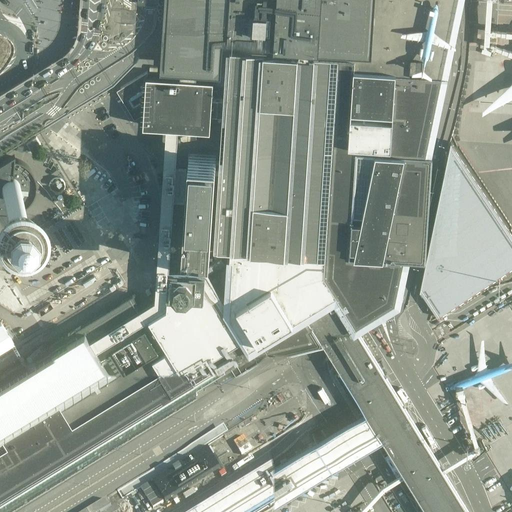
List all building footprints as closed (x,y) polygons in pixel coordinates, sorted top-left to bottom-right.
[(82,0),(81,30),(118,32),(119,14),(122,14),(122,18),(126,19),(131,19),(131,15),(135,15),(135,25),(146,26),(146,30),(159,31),(160,0),(82,0)] [(160,0),(159,31),(159,33),(165,34),(163,56),(162,69),(172,69),(199,71),(222,72),(225,39),(227,39),(267,42),(335,46),(334,57),(341,58),(343,58),(343,63),(357,64),(387,66),(389,33),(385,33),(386,0),(160,0)] [(357,146),(378,147),(432,150),(447,68),(459,0),(386,0),(385,33),(389,33),(387,66),(343,63),(343,58),(341,58),(334,57),(325,210),(321,256),(320,268),(358,328),(400,302),(410,256),(410,255),(350,251),(357,146)] [(267,42),(227,39),(222,97),(221,113),(219,158),(216,158),(216,156),(189,154),(183,248),(170,247),(169,274),(206,277),(208,251),(210,251),(210,249),(213,249),(296,255),(321,256),(325,210),(334,57),(335,46),(267,42)] [(178,128),(210,130),(211,112),(221,113),(222,97),(212,96),(214,76),(199,75),(199,71),(172,69),(172,73),(147,71),(115,91),(133,119),(144,113),(143,125),(166,127),(155,299),(141,308),(142,310),(146,317),(147,318),(167,307),(169,274),(170,247),(178,128)] [(511,266),(511,238),(449,143),(448,142),(426,248),(425,256),(417,291),(418,291),(435,317),(511,266)] [(433,150),(432,150),(378,147),(357,146),(350,251),(410,255),(416,256),(425,256),(426,248),(429,184),(433,150)] [(0,217),(8,231),(10,211),(12,211),(16,210),(19,209),(23,208),(26,206),(29,205),(31,203),(34,200),(36,198),(37,195),(39,192),(40,189),(40,185),(40,182),(40,179),(40,176),(39,173),(37,170),(35,167),(33,164),(31,162),(28,160),(25,158),(22,157),(19,156),(13,156),(14,151),(0,159),(0,217)] [(320,268),(321,256),(296,255),(295,271),(294,294),(300,305),(323,343),(328,351),(364,407),(381,436),(427,511),(470,511),(468,507),(374,354),(362,335),(358,328),(320,268)] [(0,459),(61,421),(75,443),(300,305),(294,294),(295,271),(251,299),(252,300),(243,306),(239,300),(164,346),(147,318),(146,317),(142,310),(141,308),(132,294),(42,349),(0,374),(0,459)] [(0,511),(8,511),(259,358),(323,343),(300,305),(75,443),(61,421),(0,459),(0,511)] [(0,322),(0,321),(0,355),(14,347),(0,322)] [(185,511),(252,511),(351,454),(367,444),(381,436),(364,407),(341,421),(185,511)] [(208,447),(153,481),(165,501),(221,467),(208,447)] [(101,511),(110,507),(106,500),(85,511),(101,511)]
